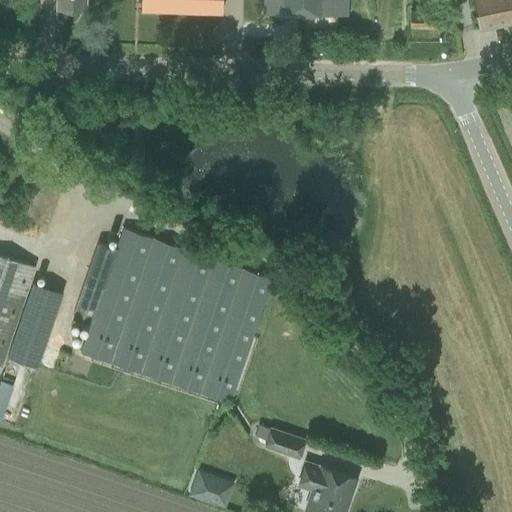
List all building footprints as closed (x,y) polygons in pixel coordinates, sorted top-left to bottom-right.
[(141,0),(142,13),(221,11),(221,0),(141,0)] [(263,0),(263,13),(347,16),(347,0),(263,0)] [(511,0),(472,0),(474,9),(478,29),(511,21),(511,0)] [(436,11),(410,10),(409,26),(436,26),(436,11)] [(251,337),(271,277),(270,277),(122,227),(116,245),(115,248),(98,242),(84,280),(72,317),(89,323),(80,352),(210,395),(229,401),(251,337)] [(0,370),(36,266),(0,254),(0,370)] [(303,439),(271,428),(265,445),(297,456),(303,439)] [(343,511),(355,478),(306,462),(301,476),(308,478),(305,486),(312,488),(305,507),(318,511),(343,511)] [(188,492),(226,506),(235,481),(198,466),(188,492)]
